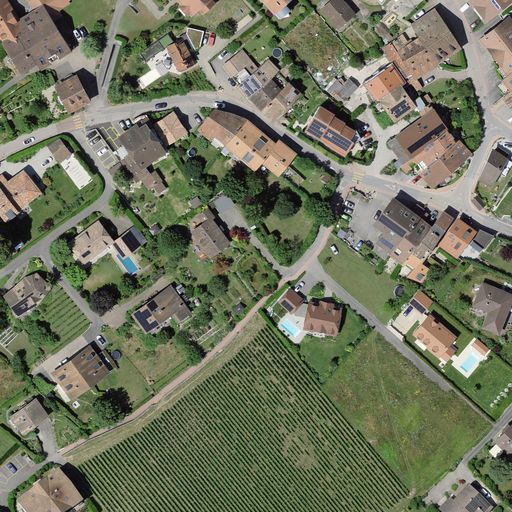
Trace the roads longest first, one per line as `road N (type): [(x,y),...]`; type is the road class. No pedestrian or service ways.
road 1 (residential): [(0,155),(78,123),(197,100),(229,105),(344,174)]
road 2 (residential): [(444,0),(466,46),(486,125)]
road 3 (residential): [(511,413),(424,505)]
